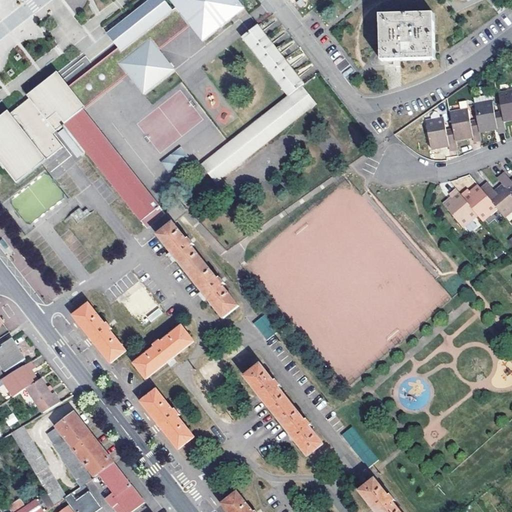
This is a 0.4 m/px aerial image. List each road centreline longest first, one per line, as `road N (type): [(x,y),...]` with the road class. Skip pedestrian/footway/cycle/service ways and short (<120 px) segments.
road 1 (residential): [(272,0),(364,104),(445,78),(511,33)]
road 2 (tertiary): [(1,272),(187,511)]
road 3 (residential): [(511,148),(432,171),(386,148)]
